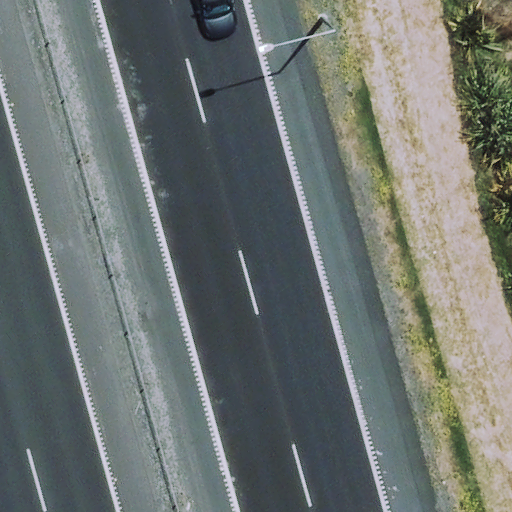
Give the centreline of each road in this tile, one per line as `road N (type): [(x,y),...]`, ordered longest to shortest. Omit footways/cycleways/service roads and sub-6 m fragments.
road 1 (motorway): [(186,0),(331,511)]
road 2 (motorway): [(61,511),(0,279)]
